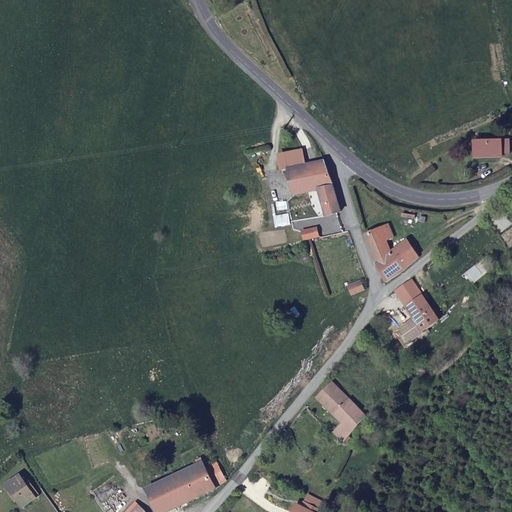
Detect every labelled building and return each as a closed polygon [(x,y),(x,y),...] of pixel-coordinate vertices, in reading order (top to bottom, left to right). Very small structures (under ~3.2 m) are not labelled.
[(511,158),(511,146),(504,146),(504,145),(484,147),(485,161),(511,158)] [(304,165),(301,148),(277,154),(281,174),(287,172),(285,170),(304,165)] [(342,208),(323,159),(304,165),(285,170),(287,172),(293,196),(317,188),(325,213),(342,208)] [(257,225),(257,231),(276,226),(276,221),(257,225)] [(385,224),(364,237),(390,281),(426,255),(411,239),(395,251),(386,241),(394,235),(385,224)] [(276,226),(257,231),(258,234),(278,230),(276,226)] [(302,230),(304,239),(309,238),(319,236),(317,226),(302,230)] [(412,327),(419,337),(442,320),(411,279),(395,291),(414,316),(407,321),(412,327)] [(364,291),(361,281),(348,286),(352,295),(364,291)] [(407,321),(402,324),(407,331),(412,327),(407,321)] [(343,424),(333,435),(344,447),(348,443),(352,447),(364,434),(355,425),(364,416),(331,381),(317,395),(343,424)] [(147,489),(158,511),(165,511),(178,506),(215,488),(223,478),(214,462),(201,467),(198,462),(147,489)] [(36,494),(27,480),(22,482),(19,478),(6,487),(12,496),(14,493),(19,500),(16,501),(21,508),(35,500),(32,497),(36,494)] [(329,504),(309,494),(302,506),(297,503),(291,511),(325,511),(329,504)] [(126,511),(145,511),(136,503),(126,511)]
